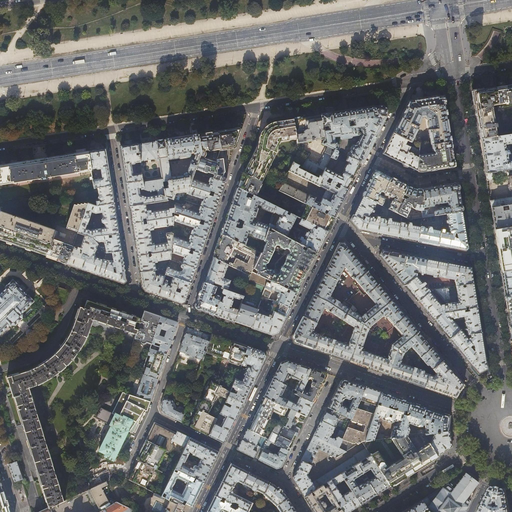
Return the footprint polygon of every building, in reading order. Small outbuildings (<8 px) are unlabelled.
[(510,103),(511,102),(511,84),(504,86),(482,90),(472,91),(474,101),(478,128),(479,136),(480,139),(509,134),(508,127),(501,128),(501,129),(495,130),(494,127),(496,127),(495,123),(494,123),(491,108),(492,108),(491,105),(507,103),(507,105),(511,104),(510,103)] [(403,113),(393,134),(405,140),(411,142),(418,127),(417,127),(421,118),(425,118),(426,118),(427,119),(428,121),(428,124),(428,125),(429,128),(429,130),(428,130),(431,145),(433,144),(438,144),(437,140),(442,139),(442,143),(451,142),(443,96),(429,98),(423,99),(423,98),(422,98),(422,99),(422,100),(418,100),(418,99),(417,99),(417,100),(409,101),(403,113)] [(324,138),(321,143),(326,146),(334,150),(321,177),(348,190),(350,185),(353,180),(358,170),(361,163),(367,151),(380,126),(384,117),(383,117),(383,116),(384,115),(385,114),(386,112),(386,111),(386,110),(386,109),(385,108),(384,107),(384,106),(383,106),(382,105),(382,106),(381,106),(380,106),(378,106),(377,107),(376,108),(375,108),(375,106),(367,107),(335,112),(320,115),(321,116),(324,138)] [(300,118),(293,119),(296,139),(297,143),(324,138),(321,116),(309,118),(302,119),(302,118),(301,118),(300,118)] [(280,141),(296,139),(293,119),(281,121),(278,121),(274,122),(269,124),(267,126),(266,127),(263,130),(262,131),(260,134),(259,137),(258,141),(257,147),(251,159),(244,173),(262,182),(276,153),(277,150),(279,151),(279,149),(278,149),(280,141)] [(220,148),(220,150),(235,148),(241,131),(241,127),(232,129),(218,131),(220,148)] [(209,132),(198,134),(200,152),(195,169),(206,173),(207,173),(207,172),(214,175),(213,178),(225,183),(226,180),(227,179),(225,178),(223,177),(216,175),(216,162),(205,158),(204,156),(205,155),(205,154),(205,152),(204,151),(205,150),(207,150),(208,151),(209,151),(210,151),(211,150),(218,150),(219,150),(220,150),(220,148),(218,131),(209,132)] [(405,140),(393,134),(392,133),(388,143),(382,154),(401,163),(417,171),(419,155),(419,150),(411,146),(410,146),(410,147),(403,143),(405,140)] [(511,133),(509,134),(480,139),(483,156),(485,173),(495,172),(511,169),(511,159),(508,160),(507,156),(506,156),(507,156),(507,155),(506,149),(505,149),(505,144),(511,143),(511,133)] [(164,139),(165,140),(167,159),(179,157),(180,159),(189,157),(189,156),(190,156),(190,153),(194,152),(194,153),(195,153),(194,157),(193,157),(192,158),(192,157),(188,167),(188,168),(189,169),(189,170),(187,169),(186,169),(185,170),(184,171),(183,172),(182,173),(182,174),(182,175),(170,177),(170,181),(167,181),(168,185),(167,186),(166,186),(166,188),(167,188),(163,189),(164,197),(173,200),(175,193),(178,192),(178,193),(184,192),(187,193),(189,186),(191,179),(195,169),(200,152),(198,134),(191,135),(186,135),(186,136),(183,136),(169,139),(164,139)] [(153,142),(137,144),(140,162),(140,166),(142,166),(142,165),(142,161),(158,159),(161,178),(142,181),(143,188),(143,190),(158,195),(164,197),(163,189),(162,182),(167,181),(170,181),(170,177),(167,159),(165,140),(164,140),(163,140),(157,140),(157,141),(156,141),(153,142)] [(453,159),(451,142),(442,143),(438,144),(433,144),(434,153),(419,155),(417,171),(420,171),(423,171),(431,170),(455,166),(453,159)] [(135,163),(140,162),(137,144),(129,145),(120,146),(122,161),(126,183),(142,181),(141,174),(141,173),(133,175),(131,165),(135,164),(135,163)] [(306,158),(302,167),(321,177),(334,150),(326,146),(317,164),(306,158)] [(97,150),(88,151),(93,187),(94,188),(111,186),(108,165),(105,149),(97,150)] [(4,165),(0,165),(0,184),(40,179),(40,180),(46,179),(46,178),(91,171),(88,151),(69,154),(40,159),(4,165)] [(216,160),(216,162),(216,175),(223,177),(224,173),(224,159),(217,157),(216,160)] [(321,177),(302,167),(293,163),(288,171),(319,186),(326,189),(319,202),(313,200),(315,197),(309,194),(308,195),(283,183),(279,190),(307,204),(334,218),(337,212),(346,194),(348,190),(321,177)] [(386,187),(390,178),(375,170),(369,182),(362,196),(372,201),(373,199),(374,199),(375,199),(377,200),(376,203),(381,205),(383,201),(383,198),(379,195),(380,192),(382,192),(384,193),(386,187)] [(254,196),(262,182),(244,173),(243,172),(241,177),(238,185),(237,188),(254,196)] [(496,177),(495,172),(485,173),(487,181),(494,179),(496,177)] [(491,208),(511,204),(511,175),(508,176),(509,183),(508,184),(509,189),(509,190),(510,190),(511,197),(490,201),(491,208)] [(225,183),(213,178),(210,178),(208,184),(191,179),(189,186),(209,193),(209,190),(214,192),(213,194),(220,197),(223,191),(225,183)] [(401,183),(390,178),(386,187),(384,193),(384,194),(385,195),(386,196),(387,196),(391,197),(395,196),(396,198),(393,198),(392,200),(391,201),(390,202),(390,203),(390,204),(388,209),(396,213),(401,203),(402,202),(404,199),(402,198),(403,197),(403,196),(402,196),(403,194),(404,195),(408,186),(406,185),(405,184),(403,183),(401,183)] [(142,181),(126,183),(128,195),(130,207),(145,204),(173,200),(164,197),(158,195),(146,197),(140,194),(139,188),(143,188),(142,181)] [(460,203),(457,186),(456,186),(457,184),(457,183),(438,187),(422,189),(423,197),(423,208),(432,206),(433,206),(433,205),(447,203),(447,206),(439,207),(438,208),(438,210),(434,211),(434,212),(434,216),(446,214),(462,211),(460,203)] [(113,195),(111,186),(94,188),(94,192),(98,192),(98,196),(98,197),(98,198),(98,199),(98,200),(99,200),(100,200),(101,201),(96,202),(96,206),(97,206),(114,203),(113,195)] [(209,193),(189,186),(187,193),(186,194),(203,199),(201,206),(216,211),(218,205),(220,197),(213,194),(212,196),(208,195),(209,193)] [(423,208),(423,197),(422,189),(420,189),(415,189),(412,188),(410,187),(408,186),(404,195),(405,195),(405,196),(407,197),(407,198),(406,198),(405,198),(405,199),(404,199),(402,202),(401,203),(396,213),(405,217),(409,209),(409,208),(410,206),(408,204),(409,203),(413,208),(415,209),(417,210),(419,211),(422,211),(421,211),(423,210),(423,208)] [(254,196),(237,188),(237,187),(236,188),(229,209),(220,234),(233,240),(234,237),(238,238),(238,240),(237,242),(245,246),(247,239),(247,238),(246,238),(247,233),(252,235),(251,235),(251,236),(252,236),(252,237),(263,241),(268,228),(269,225),(258,222),(257,222),(256,222),(256,223),(252,221),(253,217),(254,217),(255,216),(258,209),(258,208),(257,207),(258,203),(262,206),(262,207),(263,208),(268,211),(273,213),(274,212),(275,206),(254,196)] [(375,203),(372,201),(362,196),(359,201),(352,215),(350,220),(357,230),(359,230),(367,232),(377,234),(380,218),(378,218),(378,217),(376,216),(376,217),(369,216),(371,212),(372,213),(373,210),(372,210),(375,203)] [(12,217),(0,212),(0,238),(20,246),(40,253),(46,255),(45,257),(55,260),(67,264),(72,247),(77,233),(87,203),(73,206),(65,229),(56,226),(54,232),(41,227),(42,226),(12,216),(12,217)] [(96,206),(87,203),(77,233),(84,235),(92,238),(119,234),(116,218),(114,203),(97,206),(96,206)] [(145,204),(130,207),(131,215),(132,223),(174,216),(174,213),(174,208),(149,212),(149,211),(146,211),(145,204)] [(331,225),(334,218),(307,204),(300,218),(301,219),(327,232),(331,225)] [(511,204),(491,208),(492,217),(494,229),(511,226),(511,204)] [(216,211),(201,206),(198,213),(174,205),(174,208),(174,213),(175,213),(179,215),(199,221),(200,219),(204,221),(203,223),(211,225),(212,220),(216,211)] [(296,216),(275,206),(274,212),(280,215),(274,226),(271,224),(274,217),(272,216),(269,225),(268,228),(286,237),(296,216)] [(463,221),(462,211),(446,214),(449,230),(449,232),(454,233),(455,233),(456,234),(465,232),(463,221)] [(175,213),(174,213),(174,216),(173,221),(194,227),(191,235),(206,240),(208,233),(211,225),(203,223),(203,225),(198,224),(199,221),(179,215),(178,217),(175,216),(175,213)] [(173,221),(174,216),(132,223),(133,231),(135,240),(151,237),(150,231),(153,230),(153,228),(173,225),(173,221)] [(380,216),(380,218),(377,234),(387,236),(397,238),(400,222),(390,220),(390,219),(388,218),(388,220),(381,218),(382,216),(380,216)] [(321,245),(327,232),(301,219),(298,223),(299,224),(310,229),(308,232),(307,231),(304,239),(302,238),(303,238),(303,237),(302,237),(299,235),(297,239),(299,239),(297,243),(317,254),(321,245)] [(400,220),(400,222),(397,238),(408,240),(417,241),(420,226),(412,225),(412,223),(409,223),(409,224),(401,223),(402,220),(400,220)] [(428,228),(420,226),(417,241),(425,243),(437,245),(440,230),(431,228),(431,226),(429,226),(428,228)] [(511,226),(496,229),(498,238),(501,259),(503,272),(511,270),(511,226)] [(256,274),(267,280),(270,281),(285,288),(287,289),(297,294),(300,288),(299,287),(298,287),(300,284),(308,267),(312,259),(314,259),(317,254),(297,243),(286,237),(268,228),(263,241),(267,242),(265,245),(262,252),(260,253),(253,268),(256,270),(257,272),(256,274)] [(449,232),(440,230),(437,245),(449,248),(465,251),(467,248),(466,240),(465,232),(456,234),(455,233),(454,233),(449,232)] [(120,242),(119,234),(92,238),(96,242),(104,241),(105,248),(104,248),(102,246),(100,247),(105,253),(112,252),(121,251),(120,242)] [(172,234),(166,235),(167,242),(153,245),(153,244),(152,244),(151,237),(135,240),(136,249),(137,256),(171,251),(171,244),(172,236),(172,234)] [(233,240),(220,234),(216,246),(212,257),(217,260),(220,261),(228,265),(243,272),(250,275),(251,272),(253,268),(260,253),(259,253),(245,246),(237,242),(233,240)] [(81,269),(92,238),(84,235),(80,248),(78,247),(77,248),(72,247),(67,264),(73,266),(81,269)] [(206,240),(191,235),(189,242),(172,236),(171,244),(189,250),(190,247),(195,249),(194,252),(201,254),(203,247),(206,240)] [(96,242),(92,238),(81,269),(90,272),(98,275),(103,259),(95,257),(95,256),(95,255),(94,255),(98,244),(96,242)] [(332,257),(323,274),(337,281),(344,267),(353,277),(351,278),(353,280),(354,279),(356,281),(368,271),(354,255),(344,242),(339,243),(332,257)] [(189,250),(171,244),(171,251),(171,252),(184,257),(182,262),(180,261),(179,263),(181,264),(196,269),(198,262),(201,254),(194,252),(193,251),(192,254),(189,253),(190,250),(189,250)] [(405,264),(406,255),(394,252),(382,250),(379,255),(389,267),(395,275),(404,268),(405,264)] [(123,264),(121,251),(112,252),(113,261),(112,262),(112,263),(111,262),(111,260),(108,259),(107,260),(103,259),(98,275),(108,279),(123,284),(126,281),(123,264)] [(171,252),(171,251),(137,256),(139,264),(140,272),(154,270),(156,270),(154,263),(157,262),(157,261),(170,259),(171,252)] [(405,264),(410,265),(410,269),(404,268),(395,275),(399,280),(404,285),(416,276),(416,272),(424,274),(427,259),(416,257),(406,255),(405,264)] [(216,263),(217,260),(212,257),(208,270),(206,278),(205,277),(203,282),(212,285),(213,282),(221,285),(220,288),(223,289),(227,290),(230,280),(223,277),(228,265),(220,261),(218,264),(216,263)] [(438,261),(427,259),(424,274),(434,276),(433,277),(435,277),(436,276),(443,278),(443,279),(444,279),(447,262),(438,261)] [(447,262),(444,279),(445,278),(455,280),(456,286),(461,285),(464,285),(473,283),(472,275),(470,267),(459,265),(447,262)] [(193,277),(196,269),(181,264),(181,266),(181,267),(182,268),(182,270),(180,271),(167,267),(165,274),(173,277),(179,279),(181,280),(191,283),(193,277)] [(154,270),(140,272),(141,280),(142,287),(145,291),(151,293),(158,295),(162,283),(164,276),(160,275),(159,275),(158,276),(157,279),(156,278),(156,277),(154,270)] [(511,270),(503,272),(501,273),(502,276),(503,284),(505,295),(511,294),(511,270)] [(373,278),(368,271),(356,281),(367,294),(379,284),(373,278)] [(248,281),(250,275),(243,272),(240,279),(248,282),(248,281)] [(256,274),(251,272),(250,275),(248,281),(265,286),(266,282),(267,280),(256,274)] [(330,296),(337,281),(323,274),(318,284),(313,295),(345,315),(349,308),(330,296)] [(416,276),(404,285),(411,294),(418,301),(429,292),(424,285),(425,284),(424,282),(422,283),(416,276)] [(178,282),(179,279),(173,277),(170,286),(167,285),(167,284),(167,283),(166,283),(166,282),(165,282),(164,282),(163,283),(163,284),(162,283),(158,295),(165,298),(172,300),(175,292),(176,288),(178,282)] [(0,333),(10,324),(11,325),(11,324),(15,324),(15,325),(22,318),(21,318),(22,314),(21,313),(33,301),(28,295),(27,295),(18,286),(18,285),(13,279),(5,286),(6,288),(0,293),(0,333)] [(188,292),(191,283),(181,280),(180,283),(178,282),(176,288),(179,288),(178,290),(180,291),(179,293),(175,292),(172,300),(176,302),(181,303),(184,302),(188,292)] [(269,284),(266,282),(265,286),(261,296),(268,299),(271,293),(270,291),(271,289),(279,293),(275,301),(277,302),(290,308),(293,302),(297,294),(287,289),(286,292),(283,291),(285,288),(270,281),(269,284)] [(220,288),(212,285),(203,282),(200,292),(195,305),(197,309),(207,312),(214,315),(217,307),(214,306),(214,304),(217,305),(218,302),(220,297),(215,296),(214,298),(210,297),(210,295),(213,296),(216,289),(222,291),(223,289),(220,288)] [(475,296),(473,283),(464,285),(464,287),(461,288),(461,285),(456,286),(458,302),(448,304),(448,300),(449,300),(450,299),(448,287),(445,288),(435,290),(437,293),(447,304),(448,312),(453,311),(466,309),(465,307),(468,306),(469,308),(477,307),(475,296)] [(385,292),(379,284),(367,294),(376,305),(362,317),(349,308),(345,315),(359,323),(362,325),(362,324),(359,323),(360,322),(363,324),(392,300),(385,292)] [(57,286),(54,294),(54,297),(54,299),(62,302),(67,289),(57,286)] [(228,291),(227,290),(223,289),(222,291),(221,293),(222,294),(222,295),(225,296),(224,298),(223,297),(222,298),(221,303),(218,302),(217,305),(217,307),(214,315),(226,319),(234,322),(234,321),(238,309),(233,307),(234,306),(231,306),(233,300),(232,299),(233,297),(238,299),(239,299),(240,298),(240,297),(242,298),(243,296),(231,292),(228,291)] [(429,292),(418,301),(426,311),(433,320),(440,314),(439,313),(441,311),(443,311),(444,312),(448,312),(447,304),(441,305),(429,292)] [(342,320),(345,315),(313,295),(308,306),(302,316),(316,323),(324,308),(342,320)] [(398,308),(392,300),(363,324),(362,324),(362,325),(368,329),(368,328),(385,315),(393,326),(405,316),(398,308)] [(140,323),(141,319),(88,301),(85,309),(80,307),(71,329),(87,336),(93,320),(136,334),(137,330),(140,323)] [(287,314),(290,308),(277,302),(273,311),(275,312),(285,317),(287,314)] [(240,304),(238,309),(234,321),(235,321),(242,324),(251,327),(257,312),(257,309),(240,304)] [(479,319),(477,307),(469,308),(469,311),(466,311),(466,309),(453,311),(453,318),(456,318),(457,318),(458,320),(464,319),(467,334),(468,334),(481,332),(479,319)] [(144,311),(141,319),(140,323),(141,323),(144,324),(142,330),(141,330),(140,331),(137,330),(136,334),(133,342),(137,343),(137,344),(138,345),(140,347),(141,347),(144,347),(145,347),(147,346),(150,347),(151,344),(161,316),(153,314),(144,311)] [(275,312),(273,311),(271,317),(257,312),(251,327),(251,328),(263,332),(272,335),(278,332),(281,326),(285,317),(275,312)] [(453,318),(453,311),(448,312),(444,312),(444,314),(442,316),(440,314),(433,320),(440,329),(449,339),(460,330),(454,322),(453,322),(450,319),(453,318)] [(345,315),(342,320),(354,328),(348,345),(335,340),(330,355),(339,358),(350,361),(361,327),(358,325),(359,323),(345,315)] [(172,320),(169,319),(161,316),(151,344),(159,347),(168,350),(172,338),(177,322),(172,320)] [(312,332),(316,323),(302,316),(297,327),(292,337),(295,343),(304,346),(314,349),(319,335),(312,332)] [(412,324),(405,316),(393,326),(403,336),(392,345),(397,349),(418,332),(412,324)] [(362,325),(361,327),(350,361),(359,365),(369,368),(374,354),(361,349),(368,329),(362,325)] [(207,347),(211,336),(211,335),(203,332),(203,333),(200,332),(198,331),(199,329),(194,328),(193,330),(187,328),(182,343),(179,351),(184,353),(185,354),(189,356),(191,355),(195,357),(195,358),(203,360),(205,353),(206,352),(203,350),(204,346),(207,347)] [(81,346),(87,336),(71,329),(69,334),(66,338),(63,343),(61,346),(58,350),(54,354),(50,357),(48,359),(43,363),(38,366),(28,371),(21,373),(7,377),(13,397),(14,397),(17,405),(33,400),(29,388),(35,385),(41,383),(45,381),(51,377),(56,374),(59,372),(64,367),(68,363),(72,358),(81,346)] [(468,334),(468,336),(467,338),(460,330),(449,339),(463,355),(467,361),(478,373),(487,369),(484,351),(481,332),(468,334)] [(425,339),(418,332),(397,349),(403,353),(411,347),(420,357),(432,347),(425,339)] [(212,334),(211,336),(207,347),(206,352),(205,353),(241,365),(247,346),(239,343),(222,337),(212,334)] [(335,340),(319,335),(314,349),(322,352),(330,355),(335,340)] [(389,375),(397,349),(392,345),(387,358),(374,354),(369,368),(379,372),(389,375)] [(255,349),(247,346),(241,365),(245,366),(246,364),(250,365),(250,367),(249,367),(248,367),(245,371),(239,368),(238,372),(245,375),(254,380),(259,370),(265,357),(263,351),(255,349)] [(164,359),(168,350),(159,347),(158,351),(149,349),(147,355),(150,356),(149,360),(150,361),(148,367),(144,366),(141,373),(144,374),(157,379),(159,375),(164,359)] [(438,354),(432,347),(420,357),(427,365),(428,366),(428,365),(432,369),(443,360),(438,354)] [(400,363),(403,353),(397,349),(389,375),(398,378),(408,382),(413,367),(400,363)] [(291,377),(298,363),(290,361),(286,359),(280,362),(276,369),(272,378),(283,384),(288,375),(291,377)] [(436,373),(435,375),(433,376),(429,375),(424,387),(442,393),(455,398),(456,396),(459,391),(461,389),(464,385),(453,372),(443,360),(432,369),(436,373)] [(306,366),(298,363),(291,377),(298,380),(294,389),(297,391),(300,392),(302,390),(303,387),(305,384),(307,379),(308,378),(305,377),(306,375),(309,376),(312,368),(306,366)] [(423,371),(413,367),(408,382),(416,384),(424,387),(429,375),(423,373),(424,371),(423,371)] [(317,370),(312,368),(309,376),(308,378),(307,379),(308,379),(307,380),(309,380),(310,378),(311,379),(311,380),(311,381),(310,385),(311,385),(308,393),(302,390),(300,392),(297,391),(295,394),(296,394),(299,396),(313,403),(317,394),(322,384),(326,377),(326,376),(326,375),(326,374),(325,373),(317,370)] [(155,387),(157,379),(144,374),(141,383),(140,383),(139,384),(138,387),(138,388),(139,388),(136,396),(148,400),(150,401),(152,394),(155,387)] [(248,393),(254,380),(245,375),(242,381),(240,381),(235,379),(232,387),(234,388),(234,389),(235,390),(235,391),(237,392),(236,394),(233,393),(230,392),(229,394),(228,397),(242,404),(248,393)] [(286,385),(283,384),(272,378),(267,387),(263,396),(266,398),(270,400),(271,398),(274,399),(273,401),(284,407),(285,406),(288,400),(280,396),(286,385)] [(340,381),(334,393),(327,407),(332,409),(351,419),(355,408),(359,400),(365,386),(352,382),(345,380),(344,379),(342,380),(341,380),(340,381)] [(207,416),(217,395),(226,400),(228,397),(229,394),(230,392),(220,387),(220,385),(211,381),(195,413),(196,414),(190,427),(201,432),(208,435),(216,420),(207,416)] [(461,399),(468,389),(464,385),(461,389),(459,391),(456,396),(455,398),(461,399)] [(375,390),(365,386),(359,400),(366,402),(363,411),(355,408),(351,419),(346,429),(345,433),(338,448),(346,452),(361,442),(362,441),(365,441),(377,406),(378,403),(381,392),(375,390)] [(148,400),(136,396),(123,392),(112,414),(101,408),(96,418),(111,426),(98,451),(105,454),(104,456),(113,461),(114,459),(128,431),(132,433),(133,430),(137,423),(123,416),(130,403),(144,409),(148,400)] [(405,415),(403,415),(404,411),(407,412),(410,402),(397,398),(381,392),(378,403),(380,404),(379,407),(377,406),(365,441),(374,440),(380,424),(379,422),(378,422),(379,417),(382,418),(382,419),(382,420),(383,420),(386,421),(389,422),(390,422),(391,423),(394,422),(395,421),(398,422),(397,425),(394,426),(390,438),(398,437),(405,415)] [(309,410),(313,403),(299,396),(296,403),(288,400),(285,406),(288,407),(291,409),(296,411),(297,409),(300,410),(299,413),(306,416),(309,410)] [(242,404),(228,397),(226,400),(225,402),(231,405),(231,406),(228,405),(227,407),(223,405),(219,414),(225,416),(220,426),(217,424),(220,418),(217,417),(216,420),(208,435),(223,443),(233,422),(242,404)] [(161,403),(160,406),(161,407),(161,409),(161,410),(162,411),(163,412),(163,413),(171,417),(182,422),(184,414),(175,409),(172,401),(163,398),(161,403)] [(273,401),(270,400),(266,398),(265,399),(263,404),(262,406),(261,405),(254,420),(253,422),(250,430),(261,436),(264,438),(266,434),(263,432),(265,430),(270,420),(269,419),(273,410),(284,415),(288,407),(285,406),(284,407),(273,401)] [(33,400),(17,405),(48,508),(51,507),(63,501),(33,400)] [(407,412),(409,413),(408,415),(406,415),(405,415),(398,437),(406,436),(409,429),(408,427),(408,426),(409,423),(418,427),(421,426),(422,425),(425,425),(425,429),(425,430),(418,431),(417,431),(418,435),(428,434),(433,433),(436,433),(436,431),(437,429),(439,429),(439,432),(448,431),(448,423),(449,416),(445,414),(430,409),(410,402),(407,412)] [(299,413),(296,411),(291,409),(286,417),(288,419),(284,427),(289,429),(292,424),(293,425),(294,425),(295,424),(296,423),(296,422),(295,421),(292,420),(293,418),(293,417),(294,416),(298,418),(298,419),(299,419),(303,421),(306,416),(299,413)] [(351,419),(332,409),(330,413),(326,411),(324,414),(321,420),(334,427),(339,418),(346,422),(342,427),(346,429),(351,419)] [(334,427),(321,420),(317,427),(313,435),(338,448),(345,433),(334,427)] [(149,434),(146,440),(163,448),(169,451),(170,451),(171,450),(171,449),(172,448),(172,447),(173,445),(174,442),(185,447),(190,437),(177,431),(176,433),(154,422),(153,425),(149,434)] [(292,430),(289,429),(284,427),(282,425),(281,427),(283,428),(279,435),(291,441),(294,435),(296,436),(298,433),(292,430)] [(256,445),(261,436),(250,430),(247,429),(244,433),(241,440),(247,443),(255,446),(256,445)] [(428,443),(436,456),(438,455),(441,453),(448,449),(451,447),(449,439),(449,436),(448,431),(439,432),(436,433),(433,433),(432,436),(430,436),(429,440),(430,441),(428,443)] [(288,447),(291,441),(279,435),(275,442),(274,441),(273,443),(281,447),(289,451),(290,448),(288,447)] [(346,452),(338,448),(313,435),(292,478),(298,487),(304,497),(310,493),(312,491),(322,485),(326,482),(340,474),(345,471),(352,466),(360,461),(366,458),(370,455),(365,448),(353,456),(353,457),(312,483),(307,474),(311,465),(310,465),(318,449),(336,458),(346,452)] [(390,438),(403,458),(380,471),(389,486),(393,483),(400,479),(407,475),(415,470),(421,466),(428,461),(436,456),(428,443),(416,450),(406,436),(398,437),(390,438)] [(190,437),(185,447),(181,454),(187,457),(189,453),(189,452),(188,452),(189,451),(192,453),(193,454),(201,458),(199,463),(204,465),(205,464),(211,467),(215,460),(219,452),(190,437)] [(160,455),(163,448),(146,440),(141,449),(136,459),(138,460),(155,469),(156,469),(162,457),(160,455)] [(247,443),(241,440),(239,445),(237,449),(247,454),(258,460),(264,449),(256,445),(255,446),(247,443)] [(287,455),(289,451),(281,447),(279,451),(277,454),(276,454),(274,453),(273,454),(272,455),(269,453),(268,454),(267,454),(268,453),(267,452),(265,451),(266,447),(268,448),(271,442),(268,441),(264,449),(258,460),(265,463),(276,469),(281,467),(284,461),(287,455)] [(176,464),(180,457),(172,453),(169,460),(176,464)] [(184,462),(187,457),(181,454),(180,457),(176,464),(174,469),(177,470),(193,478),(195,479),(203,483),(207,475),(211,467),(205,464),(204,465),(199,463),(197,466),(194,465),(193,465),(192,468),(190,467),(190,468),(181,464),(182,462),(183,463),(184,462)] [(379,492),(381,494),(384,492),(390,488),(389,486),(380,471),(374,462),(371,463),(370,461),(373,460),(370,455),(366,458),(367,460),(362,463),(360,461),(352,466),(353,468),(346,473),(345,471),(340,474),(343,478),(346,477),(347,479),(344,480),(350,490),(359,505),(364,501),(369,498),(374,495),(379,492)] [(145,488),(155,469),(138,460),(133,470),(128,480),(145,488)] [(11,472),(14,482),(21,480),(23,479),(20,470),(17,461),(15,461),(8,464),(11,472)] [(226,471),(221,481),(233,487),(236,482),(238,482),(243,484),(243,483),(249,472),(238,467),(230,462),(229,464),(226,471)] [(186,501),(185,503),(192,506),(198,494),(203,483),(195,479),(194,482),(192,481),(193,478),(177,470),(176,472),(173,471),(162,492),(166,494),(165,497),(168,499),(170,495),(182,501),(183,499),(186,501)] [(255,475),(249,472),(243,483),(246,485),(245,486),(254,490),(255,490),(263,494),(269,482),(255,475)] [(421,500),(426,508),(428,511),(465,511),(466,511),(470,501),(467,499),(467,498),(469,495),(470,495),(470,494),(472,491),(473,491),(473,490),(475,487),(476,487),(477,486),(476,486),(478,483),(472,478),(465,473),(463,476),(462,475),(462,476),(462,477),(460,480),(459,479),(458,480),(459,481),(458,482),(458,481),(457,482),(458,483),(457,484),(456,484),(455,485),(456,485),(454,488),(453,488),(452,488),(448,484),(439,489),(421,500)] [(107,480),(107,483),(111,476),(107,474),(89,483),(90,488),(107,480)] [(344,479),(343,478),(340,474),(326,482),(328,485),(326,487),(336,502),(338,501),(339,503),(337,504),(338,506),(340,509),(341,511),(347,511),(350,511),(353,509),(356,507),(359,505),(350,490),(341,496),(334,485),(344,479)] [(111,505),(101,487),(107,484),(107,483),(107,480),(90,488),(88,489),(99,508),(101,507),(102,510),(98,511),(121,511),(128,508),(116,502),(111,505)] [(231,491),(233,487),(221,481),(218,487),(214,495),(220,499),(221,497),(225,499),(224,501),(230,503),(231,501),(232,502),(233,502),(233,501),(237,503),(237,505),(238,506),(237,507),(248,511),(252,503),(232,493),(231,491)] [(269,482),(263,494),(275,506),(276,505),(287,498),(285,494),(282,491),(282,490),(280,488),(278,486),(277,486),(277,487),(273,484),(269,482)] [(314,494),(312,495),(310,493),(304,497),(313,511),(341,511),(340,509),(338,510),(336,508),(338,506),(337,504),(336,502),(326,487),(324,488),(322,485),(312,491),(314,494)] [(479,511),(509,511),(509,510),(509,507),(506,489),(503,489),(500,488),(496,487),(491,486),(486,495),(483,504),(482,507),(479,511)] [(9,511),(6,500),(3,491),(0,492),(0,511),(9,511)] [(188,511),(192,506),(185,503),(183,502),(182,501),(170,495),(168,499),(165,497),(154,492),(151,498),(150,497),(146,499),(143,505),(145,509),(146,510),(144,511),(188,511)] [(219,501),(220,499),(214,495),(210,503),(206,510),(209,511),(220,511),(223,511),(224,511),(247,511),(248,511),(237,507),(237,508),(236,508),(235,509),(234,509),(230,507),(230,506),(229,506),(230,503),(224,501),(223,503),(219,501)] [(287,498),(276,505),(278,508),(277,509),(278,511),(295,511),(292,506),(287,498)] [(425,511),(424,511),(423,510),(426,508),(421,500),(418,502),(414,505),(410,507),(403,511),(402,511),(428,511),(425,511)]
